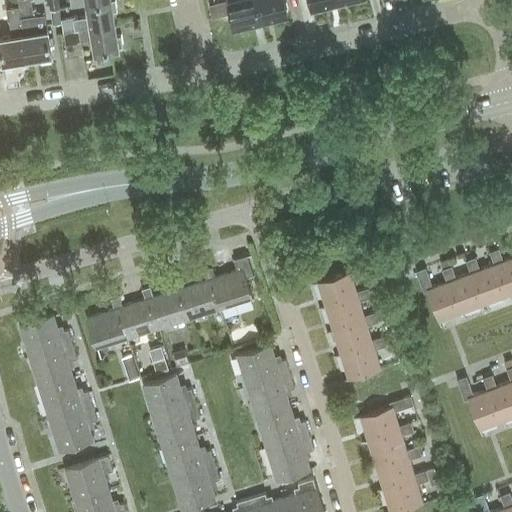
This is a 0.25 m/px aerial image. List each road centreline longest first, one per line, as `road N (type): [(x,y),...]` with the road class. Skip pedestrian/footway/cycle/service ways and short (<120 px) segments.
road 1 (tertiary): [(0,213),(139,175),(231,170),(511,96)]
road 2 (residential): [(347,511),(340,462),(255,211)]
road 3 (residential): [(202,74),(491,4)]
road 4 (residential): [(255,211),(511,137)]
road 5 (residential): [(23,275),(255,211)]
road 6 (residential): [(0,109),(202,74)]
